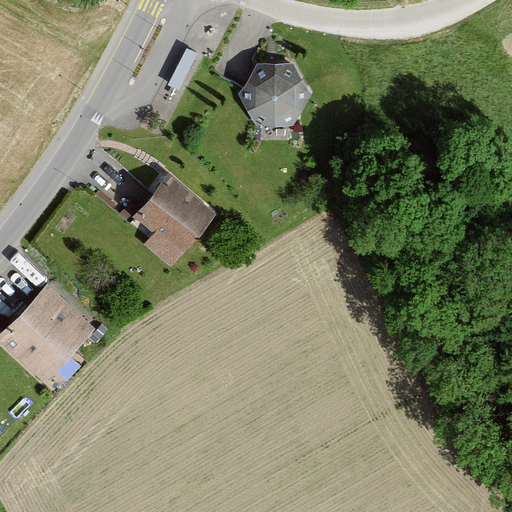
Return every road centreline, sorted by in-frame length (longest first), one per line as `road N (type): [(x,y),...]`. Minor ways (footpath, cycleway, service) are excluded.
road 1 (tertiary): [(0,243),(72,152),(152,0)]
road 2 (unclassified): [(467,0),(422,17),(365,23),(261,0)]
